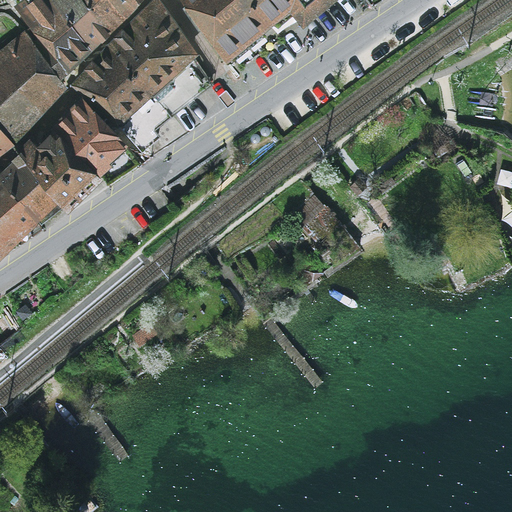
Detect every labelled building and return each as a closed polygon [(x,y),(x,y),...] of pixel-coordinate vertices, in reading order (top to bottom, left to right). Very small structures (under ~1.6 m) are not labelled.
[(89,44),(55,0),(14,0),(17,5),(45,38),(50,45),(45,48),(42,51),(58,74),(62,70),(89,44)] [(55,0),(89,44),(107,26),(84,0),(55,0)] [(84,0),(107,26),(123,10),(115,0),(84,0)] [(205,74),(191,53),(192,52),(156,0),(109,47),(149,91),(151,90),(171,114),(184,103),(161,80),(173,70),(195,95),(206,86),(201,77),(205,74)] [(115,0),(123,10),(133,0),(115,0)] [(296,10),(304,19),(326,0),(185,0),(224,55),(269,18),(278,25),(296,10)] [(0,126),(9,139),(64,82),(58,74),(42,51),(28,33),(0,54),(0,126)] [(75,83),(116,119),(133,106),(149,91),(109,47),(75,83)] [(54,130),(55,132),(97,174),(98,173),(96,171),(124,144),(84,101),(54,130)] [(158,137),(133,106),(116,119),(115,121),(120,127),(122,126),(142,150),(158,137)] [(0,145),(9,139),(0,126),(0,145)] [(23,153),(22,154),(65,205),(97,174),(55,132),(42,145),(31,141),(23,149),(23,153)] [(65,205),(22,154),(0,174),(0,178),(34,215),(46,204),(53,212),(65,205)] [(0,247),(34,215),(0,178),(0,247)] [(360,245),(314,192),(293,211),(313,234),(327,222),(331,227),(326,231),(347,256),(360,245)] [(302,286),(323,271),(305,249),(286,262),(302,286)] [(3,316),(11,329),(18,325),(10,312),(3,316)] [(134,334),(139,342),(150,334),(144,327),(134,334)]
